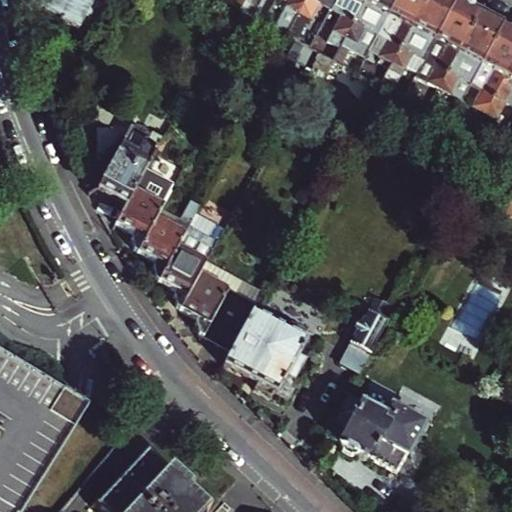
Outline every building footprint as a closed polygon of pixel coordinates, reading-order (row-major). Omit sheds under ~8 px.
[(25,0),(77,27),(91,0),(25,0)] [(239,11),(245,0),(234,0),(231,7),(239,11)] [(289,0),(273,30),(286,37),(305,0),(289,0)] [(305,0),(286,37),(292,40),(294,41),(304,24),(307,25),(318,5),(329,11),(334,0),(305,0)] [(365,0),(334,0),(329,11),(340,17),(328,37),(332,39),(323,57),(332,62),(365,0)] [(395,0),(365,0),(332,62),(340,66),(351,45),(356,47),(365,30),(376,36),(395,0)] [(425,0),(395,0),(376,36),(364,59),(374,64),(386,43),(399,50),(425,0)] [(456,2),(451,0),(425,0),(399,50),(384,78),(392,81),(395,75),(400,78),(411,58),(422,64),(427,55),(456,2)] [(478,14),(456,2),(427,55),(437,60),(424,85),(437,91),(478,14)] [(460,103),(469,86),(501,26),(478,14),(437,91),(460,103)] [(511,32),(501,26),(469,86),(479,92),(471,108),(484,115),(511,61),(511,32)] [(511,61),(484,115),(497,122),(511,93),(511,61)] [(126,207),(132,197),(151,161),(159,146),(129,129),(118,150),(100,157),(106,172),(96,191),(126,207)] [(126,207),(114,229),(133,239),(131,242),(134,252),(137,254),(153,224),(159,212),(132,197),(126,207)] [(180,240),(153,224),(137,254),(136,255),(154,265),(152,268),(154,280),(157,281),(173,253),(180,240)] [(180,309),(203,269),(173,253),(157,281),(157,283),(175,293),(173,296),(177,308),(180,309)] [(232,285),(203,269),(180,309),(180,311),(198,320),(196,324),(199,338),(202,340),(206,332),(225,297),(232,285)] [(453,342),(478,352),(503,289),(479,279),(453,342)] [(253,313),(225,297),(206,332),(202,340),(207,342),(229,355),(252,314),(253,313)] [(229,355),(222,367),(255,385),(252,390),(268,399),(271,393),(275,395),(285,376),(292,380),(303,360),(296,355),(303,342),(300,340),(304,333),(287,324),(284,331),(252,314),(229,355)] [(341,364),(362,373),(368,358),(347,349),(341,364)] [(0,511),(21,511),(86,413),(0,357),(0,511)] [(347,398),(327,436),(342,445),(343,452),(353,457),(360,454),(386,469),(391,460),(403,466),(424,426),(391,409),(385,419),(347,398)] [(158,511),(162,508),(186,482),(172,468),(168,472),(148,453),(97,507),(101,511),(158,511)] [(193,489),(186,482),(162,508),(158,511),(209,511),(210,511),(190,492),(193,489)]
